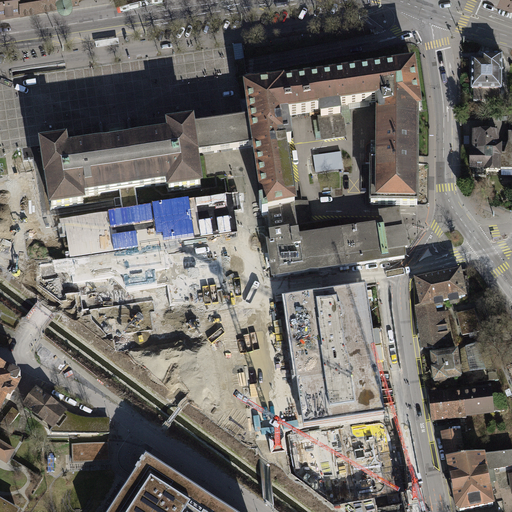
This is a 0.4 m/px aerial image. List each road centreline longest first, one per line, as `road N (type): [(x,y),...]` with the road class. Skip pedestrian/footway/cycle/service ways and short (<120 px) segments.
road 1 (residential): [(18,361),(116,411),(267,511)]
road 2 (residential): [(408,276),(440,511)]
road 3 (primary): [(0,35),(233,0)]
road 4 (tertiary): [(420,0),(434,44),(453,207)]
road 5 (unknown): [(363,511),(281,455),(264,354)]
